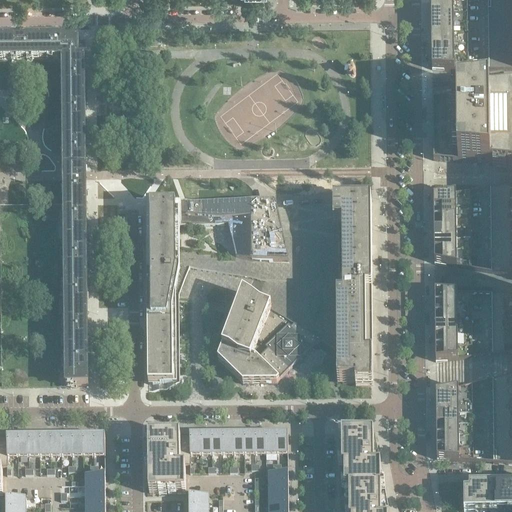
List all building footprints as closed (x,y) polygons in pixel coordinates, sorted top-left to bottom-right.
[(511,0),(495,0),(487,1),(488,1),(488,14),(489,72),(489,92),(490,166),(490,190),(491,275),(491,295),(492,358),(492,379),(494,465),(511,466),(511,0)] [(468,72),(468,2),(443,4),(431,4),(432,33),(432,42),(432,55),(432,64),(432,71),(444,71),(468,72)] [(40,63),(40,41),(25,41),(25,40),(19,40),(19,41),(4,41),(4,63),(40,63)] [(77,62),(77,43),(77,40),(61,40),(55,40),(40,41),(40,63),(63,62),(63,63),(77,62)] [(86,83),(86,77),(85,77),(85,62),(77,62),(63,63),(64,99),(86,98),(85,83),(86,83)] [(511,90),(489,92),(433,98),(433,162),(490,166),(511,167),(511,90)] [(87,119),(87,113),(86,113),(86,98),(64,99),(64,134),(86,134),(86,119),(87,119)] [(87,186),(86,186),(87,181),(86,155),(87,155),(87,149),(86,149),(86,134),(64,134),(65,182),(65,193),(65,206),(65,207),(87,207),(86,190),(88,190),(87,186)] [(511,186),(490,190),(489,190),(489,191),(481,192),(481,191),(445,197),(434,199),(434,249),(434,265),(446,267),(491,275),(511,278),(511,186)] [(372,222),(371,203),(352,204),(351,204),(338,204),(334,204),(334,226),(338,226),(338,237),(339,277),(365,276),(372,276),(372,222)] [(179,300),(180,268),(180,261),(180,251),(180,228),(179,205),(169,205),(166,205),(147,206),(147,261),(149,387),(152,387),(178,386),(180,386),(180,376),(180,375),(180,365),(180,354),(180,353),(180,343),(180,342),(180,332),(180,331),(179,322),(179,321),(179,311),(179,310),(179,301),(179,300)] [(283,238),(279,220),(276,205),(257,205),(256,205),(253,205),(179,205),(180,228),(230,227),(236,260),(180,251),(180,261),(180,268),(179,300),(179,301),(190,269),(195,270),(265,282),(266,282),(266,271),(266,263),(289,263),(285,247),(283,238)] [(88,228),(88,222),(87,222),(87,207),(65,207),(65,243),(87,243),(87,228),(88,228)] [(366,285),(365,276),(339,277),(338,237),(329,238),(283,238),(266,238),(266,263),(266,271),(266,282),(265,282),(257,303),(270,311),(320,341),(339,353),(339,295),(339,285),(342,285),(366,285)] [(88,264),(88,258),(87,258),(87,243),(65,243),(66,279),(87,279),(87,264),(88,264)] [(89,300),(88,294),(87,294),(87,279),(66,279),(66,316),(88,315),(87,300),(89,300)] [(372,294),(372,288),(373,288),(373,287),(373,285),(373,284),(372,284),(366,285),(342,285),(342,294),(340,294),(341,353),(340,354),(339,354),(339,357),(339,358),(340,358),(373,358),(374,358),(374,357),(374,346),(374,345),(373,345),(372,345),(372,339),(373,339),(373,338),(374,338),(374,336),(374,335),(373,335),(372,335),(372,329),(373,329),(373,328),(374,328),(374,325),(373,325),(373,324),(372,324),(372,318),(373,318),(373,317),(373,315),(373,314),(372,314),(372,308),(373,308),(373,307),(373,305),(373,304),(372,304),(372,298),(373,298),(373,297),(373,295),(373,294),(372,294)] [(243,386),(253,386),(268,385),(268,369),(256,358),(252,357),(270,311),(257,303),(243,294),(234,318),(218,362),(227,370),(243,386)] [(472,360),(472,295),(447,294),(435,294),(435,302),(435,323),(436,345),(436,364),(447,362),(472,360)] [(320,341),(270,311),(252,357),(256,358),(268,369),(268,385),(276,385),(298,364),(303,364),(303,359),(320,341)] [(89,336),(89,330),(88,330),(88,315),(66,316),(67,352),(88,351),(88,336),(89,336)] [(89,372),(89,366),(88,366),(88,351),(67,352),(67,388),(89,388),(89,387),(88,387),(88,372),(89,372)] [(339,364),(339,365),(339,366),(340,366),(341,366),(342,385),(342,386),(343,386),(371,386),(372,386),(372,385),(372,366),(373,366),(374,366),(374,365),(374,364),(374,363),(373,363),(357,363),(356,363),(356,364),(356,373),(353,373),(353,364),(353,363),(352,363),(340,363),(339,363),(339,364)] [(473,437),(473,385),(447,392),(436,395),(437,461),(448,462),(474,464),(473,437)] [(378,468),(378,453),(374,453),(374,435),(344,436),(344,441),(342,441),(342,458),(342,463),(342,469),(345,469),(345,480),(345,485),(345,491),(350,491),(350,490),(379,490),(379,485),(381,485),(381,468),(378,468)] [(245,437),(245,457),(256,457),(256,437),(250,436),(245,437)] [(256,437),(256,457),(267,456),(267,436),(256,437)] [(267,436),(267,456),(278,456),(277,436),(267,436)] [(277,436),(278,456),(279,456),(289,456),(288,436),(279,436),(277,436)] [(149,438),(150,496),(186,495),(186,470),(181,470),(181,437),(175,437),(170,437),(154,437),(149,438)] [(191,437),(191,457),(202,457),(202,437),(191,437)] [(202,437),(202,457),(213,457),(213,437),(211,437),(206,437),(202,437)] [(213,437),(213,457),(224,457),(223,437),(213,437)] [(223,437),(224,457),(234,457),(234,437),(227,437),(223,437)] [(234,437),(234,457),(245,457),(245,437),(234,437)] [(51,439),(51,459),(62,458),(62,438),(51,439)] [(62,458),(73,458),(73,438),(62,438),(62,458)] [(73,438),(73,458),(84,458),(83,438),(73,438)] [(84,458),(94,458),(94,438),(83,438),(84,458)] [(94,438),(94,458),(105,458),(105,438),(94,438)] [(8,439),(8,459),(19,459),(19,439),(8,439)] [(19,439),(19,459),(30,459),(29,439),(19,439)] [(29,439),(30,459),(40,459),(40,439),(29,439)] [(40,439),(40,459),(51,459),(51,439),(40,439)] [(269,475),(269,487),(289,486),(289,475),(269,475)] [(86,477),(86,489),(106,488),(106,477),(86,477)] [(269,487),(269,497),(289,497),(289,486),(269,487)] [(511,511),(511,486),(469,487),(469,493),(464,493),(463,511),(511,511)] [(86,489),(86,499),(106,499),(106,488),(86,489)] [(385,511),(386,507),(381,507),(381,490),(379,490),(350,490),(350,491),(350,496),(350,505),(349,511),(385,511)] [(269,508),(289,508),(289,497),(269,497),(269,508)] [(190,498),(190,509),(210,509),(210,498),(190,498)] [(7,500),(7,511),(27,511),(27,499),(7,500)] [(86,510),(106,510),(106,499),(86,499),(86,510)] [(212,511),(224,511),(224,501),(212,501),(212,511)]
